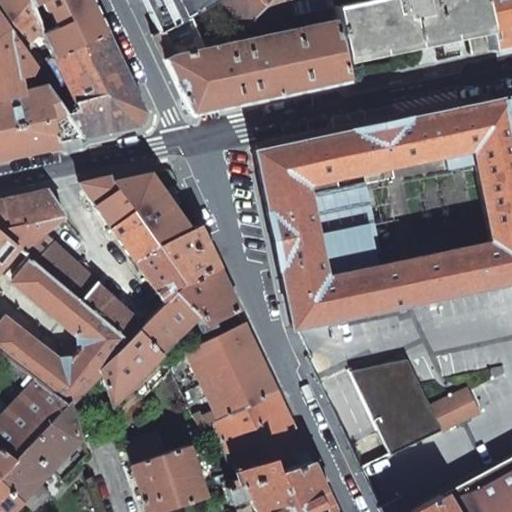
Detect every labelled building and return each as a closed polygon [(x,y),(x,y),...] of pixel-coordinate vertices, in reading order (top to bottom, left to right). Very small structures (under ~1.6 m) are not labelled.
[(0,0),(0,20),(17,46),(39,31),(26,0),(0,0)] [(26,0),(39,31),(49,57),(104,30),(89,0),(26,0)] [(147,0),(162,30),(187,15),(211,0),(147,0)] [(162,58),(188,114),(272,96),(347,80),(341,56),(329,0),(228,0),(266,36),(202,49),(187,15),(162,30),(151,36),(162,58)] [(329,0),(341,56),(414,40),(485,25),(479,0),(329,0)] [(487,31),(491,50),(511,45),(511,0),(479,0),(485,25),(487,31)] [(0,96),(19,93),(16,78),(19,78),(28,75),(30,70),(30,66),(17,46),(0,20),(0,96)] [(104,30),(49,57),(71,104),(68,105),(66,104),(59,108),(80,138),(131,126),(136,125),(143,112),(122,69),(104,30)] [(0,159),(11,157),(57,147),(56,143),(80,138),(59,108),(45,87),(19,93),(0,96),(0,159)] [(504,97),(502,98),(511,144),(511,97),(504,99),(504,97)] [(511,280),(511,144),(502,98),(377,124),(252,151),(290,328),(294,327),(326,320),(511,280)] [(113,180),(112,180),(133,211),(157,245),(197,225),(193,217),(183,224),(164,197),(179,186),(173,172),(166,168),(113,180)] [(86,194),(109,227),(133,211),(112,180),(113,180),(109,175),(78,183),(86,194)] [(30,223),(55,217),(62,215),(45,190),(23,194),(2,199),(9,227),(0,228),(0,233),(16,246),(30,259),(34,262),(52,242),(30,223)] [(0,199),(0,228),(9,227),(2,199),(0,199)] [(132,259),(157,245),(133,211),(109,227),(113,233),(132,259)] [(186,282),(217,266),(206,243),(197,225),(157,245),(184,283),(186,282)] [(0,233),(0,265),(16,246),(0,233)] [(95,282),(52,242),(34,262),(79,300),(95,282)] [(184,283),(157,245),(132,259),(164,304),(183,284),(184,283)] [(4,318),(0,322),(0,353),(33,379),(65,405),(68,403),(99,369),(127,341),(79,300),(34,262),(30,259),(11,281),(75,335),(77,349),(69,358),(56,359),(4,318)] [(164,304),(154,313),(143,325),(127,341),(99,369),(111,405),(195,319),(198,324),(202,323),(203,327),(238,310),(225,283),(217,266),(186,282),(183,284),(164,304)] [(79,300),(127,341),(143,325),(138,321),(95,282),(79,300)] [(243,322),(184,350),(184,351),(214,411),(201,417),(199,413),(192,416),(198,429),(211,422),(276,390),(258,352),(243,322)] [(0,363),(27,385),(33,379),(0,353),(0,363)] [(350,377),(390,457),(477,414),(470,400),(456,407),(451,397),(429,408),(406,361),(349,374),(349,375),(350,377)] [(0,450),(12,460),(25,446),(65,405),(33,379),(27,385),(0,413),(0,450)] [(276,390),(211,422),(234,470),(270,459),(272,464),(273,464),(306,453),(288,416),(276,390)] [(465,390),(451,397),(456,407),(470,400),(465,390)] [(65,405),(25,446),(49,469),(50,469),(79,439),(68,403),(65,405)] [(153,432),(123,445),(130,464),(162,454),(153,432)] [(50,469),(61,479),(84,456),(79,439),(50,469)] [(162,454),(130,464),(140,494),(145,511),(151,511),(203,496),(186,445),(179,447),(180,448),(162,454)] [(12,460),(0,472),(0,481),(20,500),(49,469),(25,446),(12,460)] [(0,472),(12,460),(0,450),(0,472)] [(270,459),(234,470),(235,471),(234,471),(236,477),(225,482),(227,488),(226,488),(231,504),(247,496),(254,511),(318,511),(331,508),(318,479),(306,453),(273,464),(272,464),(270,459)] [(511,511),(511,455),(409,511),(511,511)] [(0,511),(8,511),(20,500),(0,481),(0,511)] [(20,500),(31,511),(48,493),(38,482),(20,500)] [(376,508),(377,511),(408,511),(401,495),(376,508)]
